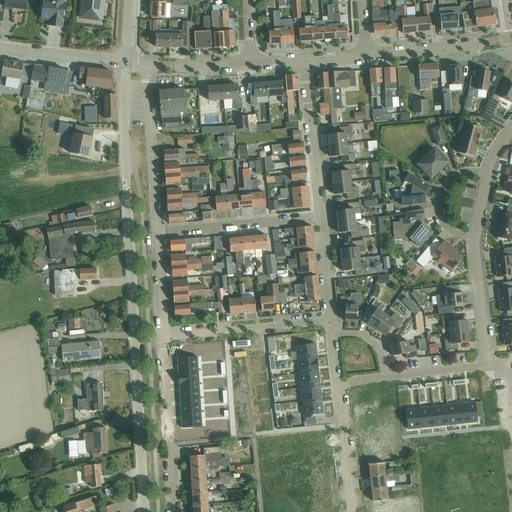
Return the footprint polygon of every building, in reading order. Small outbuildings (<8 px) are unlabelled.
[(4,0),(4,7),(26,10),(26,0),(4,0)] [(43,0),(41,17),(41,18),(42,19),(49,20),(49,27),(62,28),(65,3),(66,3),(66,0),(43,0)] [(82,0),(80,18),(100,21),(101,13),(102,9),(101,9),(102,0),(82,0)] [(170,10),(170,0),(158,0),(159,3),(151,2),(151,18),(165,19),(166,10),(170,10)] [(339,0),(333,0),(334,15),(336,39),(348,38),(348,34),(352,34),(351,22),(347,22),(347,26),(341,27),(340,14),(338,14),(337,1),(340,1),(339,0)] [(398,29),(398,21),(397,9),(379,11),(379,8),(383,8),(382,0),(371,0),(375,36),(395,34),(394,29),(398,29)] [(395,0),(396,7),(397,9),(398,21),(402,21),(403,34),(417,33),(416,19),(407,19),(406,6),(404,6),(403,0),(395,0)] [(473,2),(474,12),(492,10),(490,0),(485,0),(477,1),(473,2)] [(416,19),(417,33),(431,32),(430,17),(429,17),(429,13),(433,13),(432,4),(423,4),(424,18),(416,19)] [(300,6),(292,6),(293,19),(301,19),(300,6)] [(461,7),(439,9),(441,31),(458,29),(457,15),(462,15),(461,7)] [(492,10),(474,12),(475,19),(464,21),(465,29),(495,24),(493,10),(492,10)] [(223,18),(222,11),(211,12),(214,48),(224,48),(223,18)] [(228,11),(222,11),(223,18),(224,48),(235,47),(234,32),(229,32),(228,11)] [(274,32),(269,33),(270,44),(282,43),(280,19),(279,19),(279,12),(273,12),(274,32)] [(328,22),(322,22),(324,40),(336,39),(334,15),(328,16),(328,22)] [(316,16),(310,17),(312,41),(324,40),(322,22),(322,21),(316,22),(316,16)] [(312,41),(310,17),(305,17),(305,28),(305,30),(299,30),(300,42),(312,41)] [(194,33),(195,49),(211,48),(209,19),(204,19),(205,32),(194,33)] [(286,19),(280,19),(282,43),(294,43),(293,30),(287,31),(287,29),(286,19)] [(156,48),(169,48),(170,30),(161,30),(161,27),(159,27),(157,27),(157,21),(151,21),(150,35),(156,36),(156,48)] [(176,30),(170,30),(169,48),(182,48),(182,46),(182,34),(191,34),(191,22),(183,22),(183,31),(176,31),(176,30)] [(31,79),(34,66),(4,61),(1,77),(6,78),(5,88),(18,90),(19,80),(21,80),(21,77),(31,79)] [(430,78),(438,78),(437,64),(418,66),(420,91),(428,90),(428,84),(431,84),(430,78)] [(34,66),(31,79),(31,81),(45,83),(44,91),(62,94),(66,71),(34,65),(34,66)] [(446,67),(447,85),(462,84),(461,66),(446,67)] [(97,88),(99,71),(80,69),(79,79),(85,86),(97,88)] [(394,69),(383,69),(384,90),(386,109),(392,108),(391,93),(396,93),(395,84),(395,83),(394,69)] [(375,83),(381,83),(380,70),(369,71),(370,97),(376,97),(375,83)] [(478,70),(476,81),(470,80),(467,97),(471,98),(477,99),(478,91),(487,92),(490,72),(478,70)] [(66,71),(62,94),(67,95),(69,85),(72,72),(66,71)] [(99,71),(97,88),(112,89),(111,91),(115,92),(115,85),(112,85),(113,81),(111,80),(112,72),(99,71)] [(327,74),(330,115),(331,125),(336,124),(335,105),(340,104),(339,88),(349,88),(348,75),(338,76),(338,73),(327,74)] [(320,115),(330,115),(327,74),(316,74),(317,90),(323,89),(324,105),(319,105),(320,115)] [(287,113),(288,123),(298,122),(301,122),(300,115),(294,116),(294,111),(292,92),(298,91),(296,75),(284,76),(286,93),(287,103),(287,106),(287,113)] [(511,101),(511,82),(506,80),(497,97),(511,103),(511,101)] [(287,103),(286,93),(282,93),(281,82),(266,83),(267,97),(280,96),(281,103),(287,103)] [(267,97),(266,83),(252,84),(253,95),(249,96),(250,106),(256,106),(255,98),(267,97)] [(24,86),(22,99),(28,100),(30,87),(24,86)] [(237,86),(222,87),(223,101),(232,100),(233,109),(243,108),(242,98),(238,99),(237,86)] [(223,101),(222,87),(207,88),(208,101),(202,102),(203,112),(215,111),(215,101),(223,101)] [(160,115),(162,114),(163,129),(182,128),(181,113),(184,113),(182,89),(158,91),(160,115)] [(116,95),(103,95),(104,119),(117,119),(116,95)] [(414,101),(414,114),(428,113),(427,100),(414,101)] [(491,115),(495,106),(489,103),(485,112),(491,115)] [(97,107),(84,107),(84,122),(97,122),(97,107)] [(386,109),(372,111),(373,123),(387,122),(386,109)] [(410,112),(402,112),(402,119),(401,119),(401,121),(411,120),(411,118),(410,118),(410,112)] [(237,117),(238,130),(247,129),(247,116),(237,117)] [(247,116),(248,129),(256,129),(255,116),(247,116)] [(59,122),(58,131),(71,133),(73,124),(59,122)] [(464,124),(456,153),(473,158),(481,129),(464,124)] [(327,135),(329,146),(346,145),(345,139),(352,138),(351,127),(339,128),(339,134),(327,135)] [(431,130),(437,146),(446,143),(440,127),(431,130)] [(74,134),(70,154),(88,157),(92,138),(74,134)] [(220,145),(236,145),(236,134),(220,134),(220,145)] [(248,142),(240,143),(241,156),(249,155),(248,142)] [(272,151),(287,150),(288,155),(304,154),(303,143),(271,146),(272,151)] [(346,145),(329,146),(330,158),(342,156),(342,162),(354,161),(353,146),(346,147),(346,145)] [(183,149),(177,150),(163,151),(164,162),(197,160),(197,154),(184,155),(183,149)] [(417,165),(430,179),(448,163),(434,149),(417,165)] [(289,164),(273,165),(269,163),(269,157),(264,158),(263,158),(264,171),(305,167),(304,156),(288,157),(289,164)] [(164,164),(165,175),(195,173),(208,171),(208,167),(179,169),(178,163),(164,164)] [(331,173),(333,184),(350,182),(350,176),(356,176),(355,164),(343,166),(343,172),(331,173)] [(244,188),(238,189),(238,195),(240,209),(252,208),(251,194),(250,188),(250,181),(249,169),(242,170),(244,188)] [(285,181),(285,182),(298,180),(306,179),(305,169),(290,170),(290,175),(266,178),(267,183),(285,181)] [(195,173),(165,175),(165,186),(180,185),(180,178),(195,177),(195,173)] [(400,189),(401,206),(424,203),(424,197),(426,197),(427,192),(425,191),(428,186),(408,175),(400,189)] [(226,179),(226,183),(225,184),(228,210),(240,209),(238,195),(234,196),(232,179),(226,179)] [(350,182),(333,184),(334,195),(346,194),(347,200),(359,199),(357,187),(351,188),(350,182)] [(214,198),(215,211),(228,210),(225,184),(220,184),(221,197),(214,198)] [(257,187),(250,188),(251,194),(252,208),(265,207),(263,193),(258,194),(257,187)] [(277,201),(287,200),(308,197),(307,187),(279,190),(279,195),(281,194),(281,196),(277,197),(277,201)] [(166,190),(166,201),(201,198),(201,193),(181,195),(180,189),(166,190)] [(201,198),(166,201),(167,211),(182,210),(181,204),(210,202),(210,197),(201,198)] [(308,197),(287,200),(288,210),(309,207),(308,197)] [(336,211),(337,222),(354,220),(354,215),(360,214),(359,203),(347,204),(348,210),(336,211)] [(52,222),(48,223),(49,226),(92,217),(90,207),(77,210),(77,209),(62,213),(63,214),(51,217),(52,222)] [(511,207),(507,207),(505,215),(499,214),(495,237),(497,238),(497,239),(498,241),(502,242),(503,241),(504,239),(511,240),(511,207)] [(199,213),(199,214),(199,219),(200,220),(201,220),(201,222),(204,222),(212,221),(211,211),(201,211),(201,213),(199,213)] [(188,212),(167,214),(168,225),(185,223),(185,218),(189,218),(188,212)] [(394,240),(409,239),(420,248),(433,233),(422,224),(421,212),(405,213),(405,220),(400,220),(400,222),(392,223),(394,240)] [(354,220),(337,222),(338,234),(350,232),(351,238),(369,236),(368,229),(362,230),(361,225),(355,226),(354,220)] [(69,224),(46,229),(48,239),(51,260),(65,259),(74,258),(72,241),(71,234),(94,232),(93,222),(69,224)] [(297,239),(312,237),(311,227),(285,229),(285,234),(292,233),(292,236),(296,235),(297,238),(297,239)] [(265,235),(253,237),(255,250),(255,256),(261,256),(261,250),(267,249),(265,235)] [(242,252),(243,265),(244,268),(250,267),(248,251),(255,250),(253,237),(241,238),(242,252)] [(314,247),(312,237),(297,239),(297,238),(290,239),(291,244),(286,245),(287,248),(288,249),(298,248),(298,249),(314,247)] [(204,238),(169,241),(170,251),(191,250),(191,245),(204,244),(204,238)] [(236,266),(243,265),(242,252),(241,238),(228,239),(230,253),(235,252),(236,266)] [(449,272),(461,258),(450,249),(451,248),(444,241),(441,244),(435,239),(416,262),(423,269),(433,257),(435,259),(434,261),(439,265),(441,264),(443,266),(441,268),(442,270),(445,273),(447,273),(448,271),(449,272)] [(276,254),(285,253),(284,245),(281,245),(280,240),(274,241),(275,246),(274,246),(275,254),(276,254)] [(340,249),(341,261),(359,259),(358,253),(364,252),(363,241),(351,242),(352,248),(340,249)] [(495,258),(497,278),(511,276),(511,250),(502,251),(503,257),(495,258)] [(288,260),(289,265),(315,262),(314,252),(298,254),(295,254),(296,259),(288,260)] [(185,255),(170,256),(171,266),(212,263),(212,256),(202,257),(202,260),(201,260),(197,260),(197,258),(188,258),(189,261),(185,261),(185,255)] [(266,256),(267,266),(266,268),(266,275),(276,275),(274,255),(266,256)] [(37,258),(33,263),(43,271),(47,266),(37,258)] [(74,258),(65,259),(66,267),(75,266),(74,258)] [(359,259),(341,261),(342,272),(354,270),(355,276),(367,275),(366,264),(359,264),(359,259)] [(411,259),(406,265),(410,268),(415,262),(411,259)] [(315,262),(289,265),(289,268),(297,268),(297,274),(300,273),(300,274),(316,272),(315,262)] [(212,263),(171,266),(172,278),(187,277),(186,271),(202,269),(202,271),(213,270),(212,263)] [(96,269),(53,271),(55,297),(74,296),(73,289),(73,281),(96,280),(96,269)] [(217,289),(217,290),(223,289),(223,288),(227,288),(226,275),(218,276),(219,276),(215,277),(216,285),(212,286),(212,289),(217,289)] [(376,281),(375,283),(379,284),(388,283),(388,275),(378,276),(376,281)] [(306,284),(294,285),(295,291),(318,288),(317,276),(305,277),(306,284)] [(172,281),(173,293),(203,291),(203,286),(187,287),(187,280),(172,281)] [(346,280),(338,281),(338,289),(347,288),(346,280)] [(267,285),(267,289),(268,297),(260,298),(261,311),(274,310),(274,303),(279,303),(278,284),(267,285)] [(308,301),(320,300),(318,288),(295,291),(295,296),(305,295),(307,295),(308,301)] [(511,288),(498,290),(501,312),(511,310),(511,288)] [(203,291),(173,293),(174,303),(189,302),(188,297),(209,295),(209,290),(203,291)] [(463,293),(436,296),(438,315),(452,313),(451,307),(464,306),(463,293)] [(340,297),(339,309),(345,310),(344,322),(356,322),(357,305),(351,304),(351,298),(340,297)] [(254,298),(241,299),(243,314),(255,312),(254,298)] [(243,314),(241,299),(228,300),(230,315),(243,314)] [(366,324),(376,330),(385,315),(381,312),(384,307),(375,300),(368,310),(373,314),(366,324)] [(218,309),(219,313),(225,312),(224,302),(214,303),(215,309),(218,309)] [(205,310),(211,309),(210,303),(174,305),(175,316),(189,315),(189,310),(204,309),(205,310)] [(414,304),(408,310),(413,315),(419,309),(414,304)] [(385,315),(376,330),(385,336),(392,326),(397,330),(403,320),(394,313),(390,319),(385,315)] [(449,328),(450,334),(467,332),(466,320),(454,322),(453,316),(441,317),(443,329),(449,328)] [(79,318),(68,319),(69,330),(80,329),(79,318)] [(503,326),(502,326),(504,346),(511,344),(511,318),(502,320),(503,326)] [(467,332),(450,334),(450,339),(444,340),(445,352),(457,350),(457,344),(469,343),(467,332)] [(53,339),(47,340),(48,347),(59,346),(59,341),(59,339),(53,339)] [(405,354),(406,360),(418,357),(415,346),(409,347),(407,341),(390,345),(393,357),(405,354)] [(98,342),(61,346),(63,362),(100,358),(98,342)] [(438,343),(429,344),(430,354),(439,353),(438,343)] [(315,344),(296,346),(297,360),(317,358),(315,344)] [(187,358),(177,358),(178,373),(198,371),(197,357),(187,358)] [(317,358),(297,360),(299,374),(318,372),(317,358)] [(57,371),(51,372),(50,372),(52,384),(72,382),(70,372),(70,369),(57,371)] [(198,371),(178,373),(179,386),(199,385),(198,372),(198,371)] [(318,372),(299,374),(300,388),(320,386),(318,372)] [(87,399),(77,400),(78,411),(87,410),(87,411),(103,411),(101,384),(86,385),(87,399)] [(199,385),(179,386),(180,400),(200,399),(199,398),(199,385)] [(320,386),(300,388),(302,402),(321,400),(320,386)] [(200,399),(180,400),(181,414),(200,413),(200,399)] [(321,400),(302,402),(303,416),(323,414),(321,400)] [(475,403),(461,404),(463,424),(477,423),(475,403)] [(461,404),(447,406),(449,425),(463,424),(461,404)] [(447,406),(433,407),(435,427),(449,425),(447,406)] [(433,407),(420,409),(422,428),(435,427),(433,407)] [(420,409),(405,410),(408,430),(422,428),(420,409)] [(200,413),(181,414),(182,429),(192,428),(201,427),(200,413)] [(78,427),(61,433),(63,439),(80,433),(79,430),(78,427)] [(84,441),(78,441),(78,455),(86,454),(86,450),(90,450),(91,456),(93,455),(93,458),(99,458),(99,455),(107,454),(105,428),(93,429),(93,433),(83,434),(84,441)] [(51,437),(19,447),(20,453),(40,447),(41,449),(54,445),(51,437)] [(217,467),(217,461),(221,461),(220,448),(203,449),(203,456),(189,456),(190,469),(217,467)] [(315,511),(331,511),(326,452),(311,453),(315,511)] [(368,465),(370,477),(385,476),(383,464),(368,465)] [(99,465),(84,466),(85,484),(91,483),(91,488),(101,487),(100,480),(99,465)] [(190,469),(191,482),(205,481),(205,475),(212,475),(212,472),(220,472),(220,467),(217,467),(190,469)] [(306,476),(306,468),(293,468),(293,476),(306,476)] [(370,477),(371,490),(386,488),(385,482),(400,480),(399,474),(385,476),(370,477)] [(191,482),(191,494),(206,493),(206,486),(212,486),(212,484),(220,483),(221,484),(231,484),(230,479),(220,480),(205,481),(191,482)] [(114,487),(105,490),(107,495),(115,492),(114,487)] [(72,488),(62,490),(64,497),(74,494),(72,488)] [(371,490),(372,502),(387,500),(386,488),(371,490)] [(206,493),(191,494),(192,506),(207,505),(207,499),(213,499),(215,498),(215,497),(221,496),(221,491),(212,492),(206,492),(206,493)] [(391,498),(392,507),(411,505),(410,495),(391,498)] [(62,511),(79,511),(98,506),(96,497),(75,504),(75,502),(63,506),(64,507),(61,508),(62,511)]
